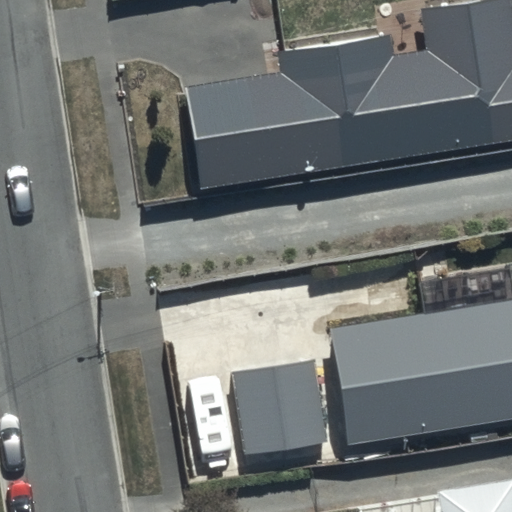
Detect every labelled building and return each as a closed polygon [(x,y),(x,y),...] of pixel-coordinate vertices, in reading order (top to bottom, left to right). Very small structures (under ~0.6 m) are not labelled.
[(180,90),(193,187),(511,140),(511,61),(503,0),(497,0),(416,12),(422,55),(385,60),(382,38),(271,54),(275,76),(180,90)] [(321,332),(340,446),(511,418),(511,314),(510,301),(321,332)] [(311,362),(227,375),(240,457),(324,444),(311,362)] [(225,395),(191,398),(196,454),(230,451),(225,395)] [(511,511),(511,480),(511,479),(430,490),(431,498),(348,509),(348,511),(511,511)]
